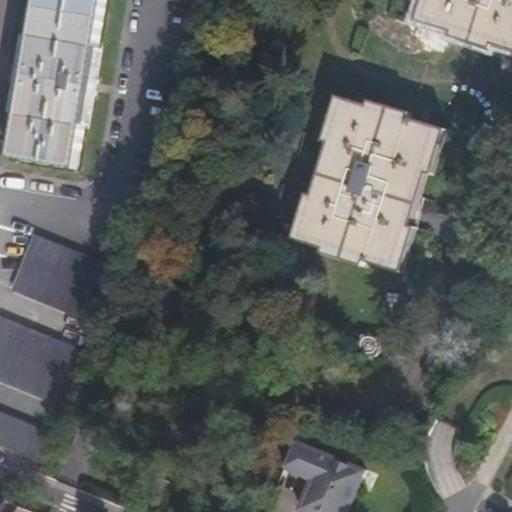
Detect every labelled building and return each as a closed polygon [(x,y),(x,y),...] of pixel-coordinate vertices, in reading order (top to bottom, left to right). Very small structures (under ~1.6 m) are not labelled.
[(43,0),(15,162),(84,176),(113,0),(43,0)] [(511,0),(433,0),(429,16),(511,44),(511,0)] [(347,92),(302,235),(401,266),(445,124),(347,92)] [(101,323),(121,271),(36,237),(16,289),(101,323)] [(0,331),(0,378),(69,408),(90,352),(5,319),(0,331)] [(357,321),(350,338),(371,346),(378,329),(357,321)] [(0,443),(47,463),(58,434),(0,409),(0,443)] [(338,436),(308,424),(297,451),(317,459),(309,478),(320,482),(306,511),(350,511),(367,474),(330,460),(330,454),(338,436)] [(0,511),(26,511),(0,501),(0,511)]
